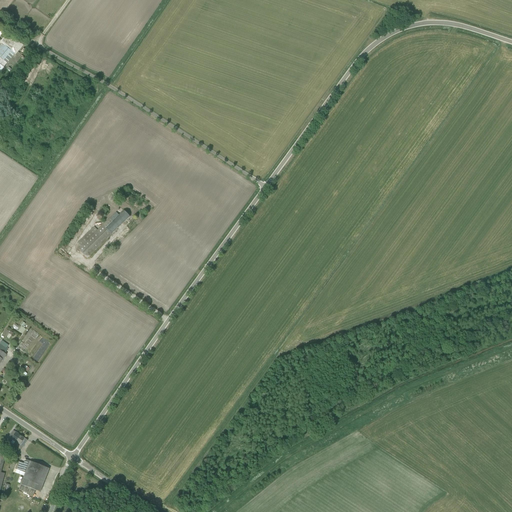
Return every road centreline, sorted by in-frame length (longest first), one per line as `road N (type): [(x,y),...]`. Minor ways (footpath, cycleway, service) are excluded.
road 1 (track): [(217,511),(298,448),(414,385),(511,346)]
road 2 (unclassified): [(72,457),(267,186)]
road 3 (unclassified): [(267,186),(385,36),(431,23),(511,43)]
road 4 (unclassified): [(267,186),(0,22)]
